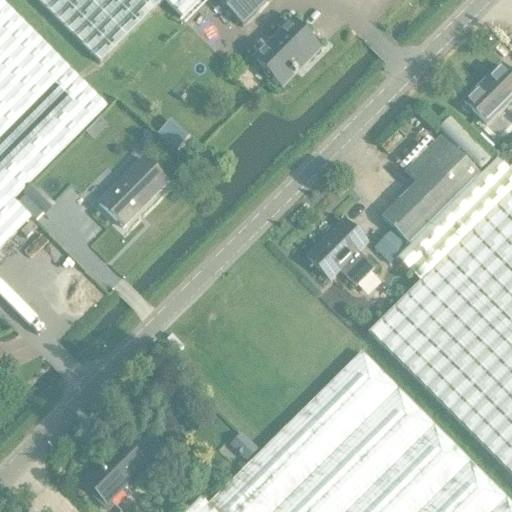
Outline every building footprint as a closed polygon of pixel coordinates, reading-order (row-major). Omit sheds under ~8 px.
[(34,0),(98,64),(162,1),(181,19),(200,0),(213,0),(241,28),(269,0),(34,0)] [(0,249),(29,221),(11,202),(103,110),(0,5),(0,249)] [(288,24),(252,61),(281,90),(317,52),(288,24)] [(511,83),(498,70),(462,106),(484,129),(511,100),(511,83)] [(511,481),(511,168),(506,175),(494,163),(479,178),(439,137),(402,173),(414,185),(379,219),(405,244),(408,247),(394,260),(419,285),(367,336),(511,481)] [(409,165),(425,149),(417,142),(402,157),(409,165)] [(165,185),(141,161),(97,205),(121,229),(165,185)] [(33,186),(23,196),(24,197),(44,217),(54,207),(33,186)] [(355,253),(364,244),(342,222),(305,258),(327,280),(337,271),(353,287),(371,269),(355,253)] [(373,250),(388,266),(394,260),(408,247),(405,244),(392,232),(373,250)] [(511,511),(358,356),(203,509),(196,501),(185,511),(511,511)] [(166,455),(146,435),(129,452),(121,444),(82,482),(93,494),(97,490),(110,503),(144,468),(148,472),(166,455)] [(257,452),(240,436),(229,447),(246,463),(257,452)]
